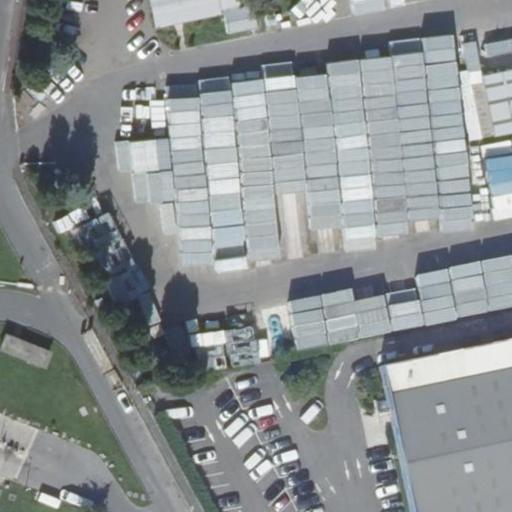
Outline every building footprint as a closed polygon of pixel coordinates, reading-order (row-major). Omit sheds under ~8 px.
[(150,0),(155,22),(216,8),(215,5),(237,0),(236,0),(150,0)] [(511,70),(467,79),(481,138),(511,131),(511,70)] [(259,90),(228,92),(241,272),(277,269),(276,258),(307,255),(307,246),(339,243),(333,150),(363,148),(366,196),(399,194),(393,117),(361,119),(358,83),(325,86),(327,113),(295,115),(294,97),(260,100),(259,90)] [(464,132),(432,133),(434,222),(467,221),(464,132)] [(284,316),(291,353),(353,342),(347,305),(284,316)] [(0,347),(43,364),(48,351),(5,333),(0,344),(0,347)] [(511,511),(511,340),(378,369),(408,511),(511,511)]
